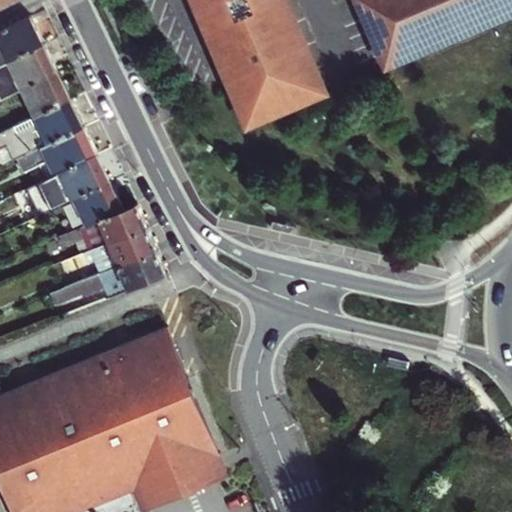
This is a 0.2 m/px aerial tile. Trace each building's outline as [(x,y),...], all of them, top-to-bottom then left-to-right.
[(0,0),(0,11),(22,0),(0,0)] [(191,0),(247,133),(335,96),(294,0),(191,0)] [(511,0),(357,0),(388,72),(511,18),(511,0)] [(0,35),(0,69),(42,50),(29,22),(0,35)] [(56,78),(42,50),(0,69),(0,103),(0,104),(19,96),(56,78)] [(69,105),(56,78),(19,96),(32,123),(69,105)] [(82,133),(69,105),(32,123),(0,138),(0,152),(8,168),(23,161),(82,133)] [(95,160),(82,133),(23,161),(28,173),(37,169),(46,184),(95,160)] [(95,160),(46,184),(14,200),(28,227),(72,205),(109,188),(95,160)] [(72,205),(84,232),(122,216),(109,188),(72,205)] [(75,248),(81,260),(149,233),(139,209),(122,216),(84,232),(56,244),(61,252),(75,248)] [(149,233),(81,260),(62,269),(67,279),(95,268),(99,279),(158,255),(149,233)] [(110,299),(166,276),(158,255),(99,279),(51,300),(56,311),(107,291),(110,299)] [(165,326),(0,394),(0,481),(13,511),(146,511),(147,511),(230,476),(220,455),(194,393),(165,326)]
